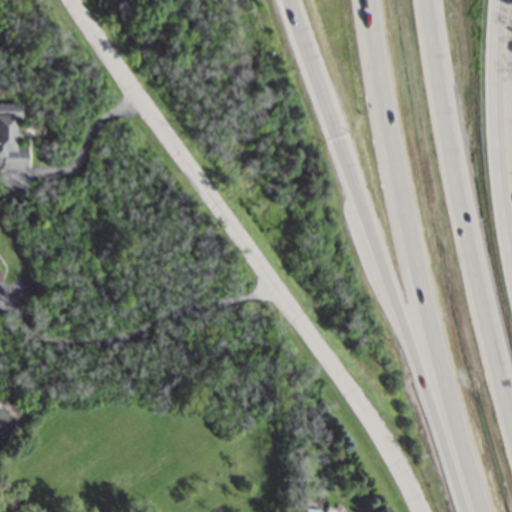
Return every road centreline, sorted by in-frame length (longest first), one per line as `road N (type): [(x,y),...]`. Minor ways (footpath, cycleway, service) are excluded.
road 1 (tertiary): [(419,511),(398,458),(72,0)]
road 2 (motorway): [(357,0),(380,143),(473,511)]
road 3 (motorway): [(511,392),(457,134),(438,0)]
road 4 (secondary): [(511,206),(507,0)]
